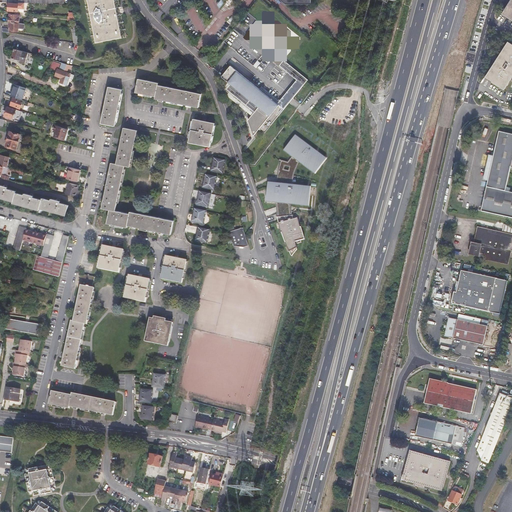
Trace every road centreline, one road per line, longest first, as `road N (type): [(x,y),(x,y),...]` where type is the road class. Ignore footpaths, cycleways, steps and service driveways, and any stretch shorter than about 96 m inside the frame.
road 1 (motorway): [(422,0),(285,511)]
road 2 (motorway): [(311,499),(453,0)]
road 3 (motorway): [(311,499),(352,307),(434,0)]
road 4 (tertiary): [(106,428),(200,442),(431,511)]
road 5 (residential): [(137,0),(211,75),(273,255),(251,254)]
road 6 (unclassified): [(464,111),(411,322),(424,356)]
road 7 (residential): [(81,232),(102,81),(127,78),(167,54)]
road 8 (residential): [(36,421),(81,232)]
road 9 (unclassified): [(424,356),(414,358),(398,386),(380,469)]
road 10 (residential): [(224,146),(196,155),(176,246)]
